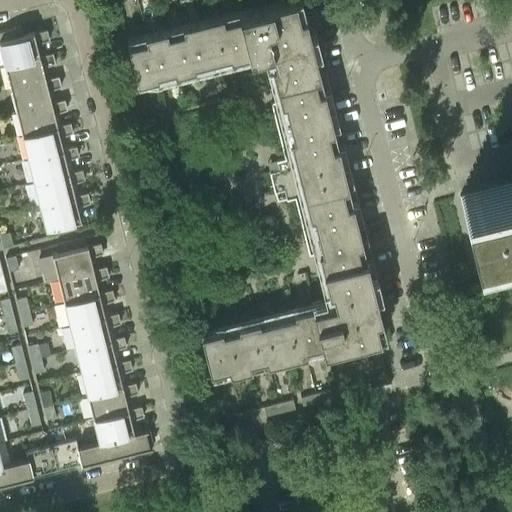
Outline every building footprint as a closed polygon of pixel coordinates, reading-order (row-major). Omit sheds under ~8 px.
[(294,0),(278,0),(125,38),(136,82),(261,51),(256,28),(265,26),(273,61),(270,61),(275,82),(279,99),(270,101),(284,157),(276,159),(278,169),(269,171),(274,191),(283,189),(286,198),(294,196),(308,253),(317,251),(327,288),(330,287),(339,322),(330,325),(325,302),(200,333),(210,377),(379,335),(374,316),(380,315),(380,314),(304,13),(298,14),(294,0)] [(46,28),(22,34),(20,25),(0,29),(0,49),(3,63),(39,55),(36,43),(49,38),(46,28)] [(52,51),(39,55),(3,63),(9,87),(45,78),(42,66),(55,62),(52,51)] [(45,78),(9,87),(15,110),(50,101),(47,90),(60,85),(58,75),(45,78)] [(50,101),(15,110),(21,133),(56,124),(53,113),(66,108),(64,98),(50,101)] [(70,121),(56,124),(21,133),(27,157),(62,148),(59,136),(72,131),(70,121)] [(75,144),(62,148),(27,157),(33,180),(68,171),(65,159),(78,155),(75,144)] [(81,168),(68,171),(33,180),(39,203),(74,194),(71,183),(84,178),(81,168)] [(511,180),(458,194),(473,249),(511,239),(511,180)] [(74,194),(39,203),(45,228),(80,219),(77,206),(90,201),(87,191),(74,194)] [(9,231),(0,232),(0,237),(2,247),(12,244),(9,231)] [(51,253),(57,277),(92,268),(89,256),(102,251),(100,241),(86,244),(51,253)] [(14,254),(5,256),(8,270),(18,267),(14,254)] [(105,264),(92,268),(57,277),(63,300),(98,291),(95,279),(108,275),(105,264)] [(111,288),(98,291),(63,300),(69,323),(104,314),(101,303),(114,298),(111,288)] [(25,295),(15,298),(18,311),(28,309),(25,295)] [(0,298),(0,303),(3,314),(12,312),(8,296),(0,298)] [(28,309),(18,311),(22,325),(32,323),(28,309)] [(104,314),(69,323),(75,346),(110,338),(107,326),(120,321),(117,311),(104,314)] [(12,312),(3,314),(7,332),(17,330),(12,312)] [(110,338),(75,346),(80,370),(116,361),(113,349),(126,345),(123,334),(110,338)] [(37,342),(27,344),(30,358),(41,355),(37,342)] [(10,345),(14,361),(24,358),(20,343),(10,345)] [(375,383),(391,379),(381,344),(366,348),(375,383)] [(41,355),(30,358),(33,371),(44,368),(41,355)] [(129,357),(116,361),(80,370),(86,393),(121,384),(119,372),(131,368),(129,357)] [(24,358),(14,361),(19,379),(29,376),(24,358)] [(121,384),(86,393),(92,416),(127,407),(124,396),(137,391),(135,381),(121,384)] [(48,389),(38,391),(42,404),(52,402),(48,389)] [(300,396),(302,405),(331,398),(329,389),(300,396)] [(22,392),(26,407),(36,405),(32,390),(22,392)] [(263,406),(265,415),(294,407),(292,398),(263,406)] [(52,402),(42,404),(45,419),(55,416),(52,402)] [(140,404),(127,407),(92,416),(98,439),(133,431),(130,419),(143,414),(140,404)] [(36,405),(26,407),(30,425),(40,423),(36,405)] [(226,415),(228,424),(257,417),(255,408),(226,415)] [(144,428),(133,431),(98,439),(77,445),(75,437),(62,440),(68,465),(80,462),(81,463),(148,446),(144,428)] [(62,440),(50,443),(56,468),(68,465),(62,440)] [(50,443),(37,446),(44,471),(56,468),(50,443)] [(26,457),(0,464),(0,463),(0,483),(31,475),(32,475),(31,474),(44,471),(37,446),(24,450),(26,457)]
